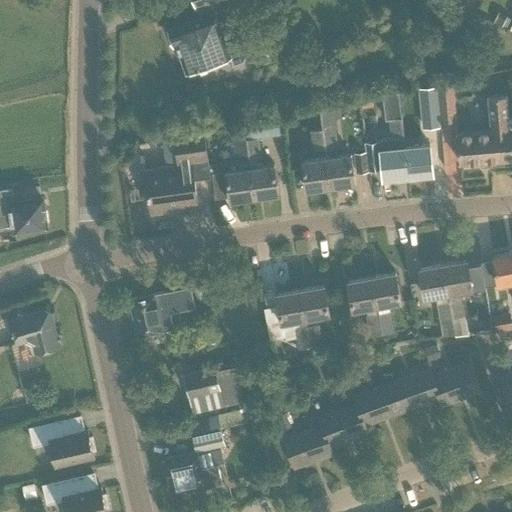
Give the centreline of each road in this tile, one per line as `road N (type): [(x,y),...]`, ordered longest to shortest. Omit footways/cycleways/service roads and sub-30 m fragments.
road 1 (residential): [(89,263),(384,217),(511,206)]
road 2 (tertiary): [(89,263),(88,0)]
road 3 (tertiary): [(141,511),(89,263)]
road 4 (residential): [(312,511),(511,444)]
